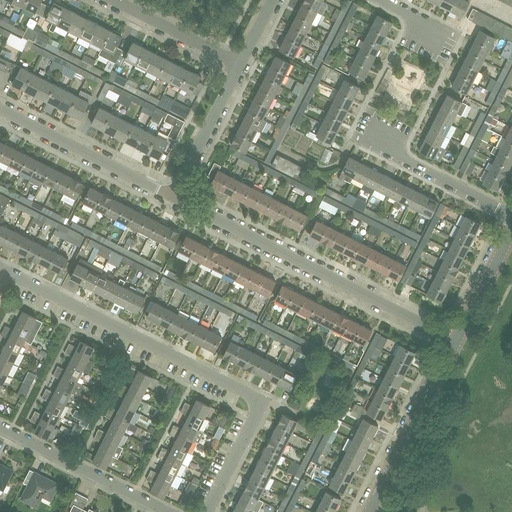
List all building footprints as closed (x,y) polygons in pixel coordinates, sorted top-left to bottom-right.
[(41,0),(27,0),(23,8),(35,14),(41,0)] [(316,12),(322,1),(319,0),(304,0),(302,5),(316,12)] [(346,0),(341,11),(345,13),(351,2),(347,0),(346,0)] [(450,11),(455,0),(441,0),(439,5),(450,11)] [(465,0),(455,0),(450,11),(462,17),(469,2),(465,0)] [(53,32),(57,25),(65,8),(60,6),(61,5),(60,3),(56,1),(55,2),(55,3),(54,2),(45,19),(53,23),(49,30),(53,32)] [(352,17),(358,5),(354,3),(348,14),(352,17)] [(311,23),(316,12),(302,5),(296,16),(311,23)] [(68,31),(77,14),(65,8),(57,25),(68,31)] [(472,22),(478,12),(472,9),(467,20),(472,22)] [(341,11),(335,22),(340,24),(345,13),(341,11)] [(477,25),(483,14),(478,12),(472,22),(477,25)] [(79,36),(88,20),(77,14),(68,31),(79,36)] [(352,17),(348,14),(342,25),(347,28),(350,21),(358,25),(360,21),(352,17)] [(483,28),(488,17),(483,14),(477,25),(483,28)] [(305,34),(311,23),(296,16),(291,27),(305,34)] [(386,35),(392,23),(377,16),(371,27),(386,35)] [(0,25),(12,31),(14,26),(15,22),(4,17),(0,25)] [(488,30),(493,20),(488,17),(483,28),(488,30)] [(91,42),(99,25),(88,20),(79,36),(91,42)] [(493,33),(499,22),(493,20),(488,30),(493,33)] [(335,22),(330,33),(334,35),(340,24),(335,22)] [(498,36),(504,25),(499,22),(493,33),(498,36)] [(102,48),(110,31),(99,25),(91,42),(102,48)] [(337,37),(341,39),(347,28),(342,25),(337,37)] [(504,38),(509,28),(504,25),(498,36),(504,38)] [(28,40),(29,39),(33,30),(28,27),(25,32),(14,26),(12,31),(23,36),(22,38),(28,40)] [(300,45),(305,34),(291,27),(285,38),(300,45)] [(380,46),(386,35),(371,27),(366,38),(380,46)] [(0,34),(8,38),(10,33),(0,28),(0,34)] [(33,30),(29,39),(34,41),(33,43),(45,49),(48,44),(36,38),(39,33),(33,30)] [(122,50),(116,48),(122,37),(121,36),(121,34),(116,32),(115,33),(110,31),(102,48),(98,55),(115,64),(122,50)] [(489,49),(494,38),(480,31),(474,42),(489,49)] [(10,33),(8,38),(25,47),(27,42),(10,33)] [(330,33),(324,44),(328,46),(334,35),(330,33)] [(337,37),(331,48),(335,50),(341,39),(337,37)] [(294,57),(300,45),(285,38),(279,49),(294,57)] [(374,57),(380,46),(366,38),(360,49),(374,57)] [(135,65),(144,48),(133,42),(124,59),(135,65)] [(483,60),(489,49),(474,42),(469,53),(483,60)] [(45,49),(56,54),(59,49),(48,44),(45,49)] [(324,44),(318,55),(323,57),(328,46),(324,44)] [(42,55),(44,51),(33,45),(30,49),(42,55)] [(147,71),(155,54),(144,48),(135,65),(147,71)] [(335,51),(335,50),(331,48),(323,63),(331,66),(338,52),(335,51)] [(56,54),(67,60),(70,55),(59,49),(56,54)] [(369,68),(374,57),(360,49),(354,61),(369,68)] [(53,61),(55,56),(44,51),(42,55),(53,61)] [(478,71),(483,60),(469,53),(463,64),(478,71)] [(158,76),(166,60),(155,54),(147,71),(158,76)] [(67,60),(79,65),(81,61),(70,55),(67,60)] [(317,68),(323,57),(318,55),(313,66),(317,68)] [(53,61),(64,66),(66,62),(55,56),(53,61)] [(285,74),(290,63),(276,56),(270,67),(285,74)] [(6,70),(10,62),(0,57),(0,78),(2,79),(6,70)] [(507,59),(501,71),(506,73),(511,62),(507,59)] [(169,82),(178,65),(166,60),(158,76),(169,82)] [(79,65),(90,71),(92,66),(81,61),(79,65)] [(363,79),(369,68),(354,61),(349,71),(363,79)] [(10,62),(6,70),(11,73),(15,65),(10,62)] [(64,66),(75,72),(78,68),(66,62),(64,66)] [(472,82),(478,71),(463,64),(458,74),(472,82)] [(180,88),(189,71),(178,65),(169,82),(180,88)] [(322,65),(321,68),(315,79),(319,81),(326,67),(322,65)] [(104,72),(92,66),(90,71),(102,77),(104,72)] [(279,86),(285,74),(270,67),(265,78),(279,86)] [(23,90),(32,73),(21,68),(12,84),(23,90)] [(75,72),(87,78),(89,73),(78,68),(75,72)] [(192,94),(200,77),(189,71),(180,88),(192,94)] [(501,71),(496,83),(500,85),(506,73),(501,71)] [(35,96),(43,79),(32,73),(23,90),(35,96)] [(89,73),(87,78),(98,84),(100,79),(89,73)] [(304,84),(308,86),(314,75),(309,73),(304,84)] [(466,94),(472,82),(458,74),(452,86),(466,94)] [(507,89),(511,79),(511,77),(508,76),(503,86),(507,89)] [(112,82),(124,88),(126,83),(115,78),(112,82)] [(274,97),(279,86),(265,78),(259,89),(274,97)] [(46,102),(55,85),(43,79),(35,96),(46,102)] [(319,81),(315,79),(309,90),(314,92),(319,81)] [(353,99),(359,87),(344,80),(338,92),(353,99)] [(106,82),(97,99),(102,102),(109,89),(111,85),(106,82)] [(126,83),(124,88),(135,93),(137,89),(126,83)] [(318,89),(329,94),(331,88),(321,83),(318,89)] [(494,97),(500,85),(496,83),(491,93),(490,95),(494,97)] [(308,86),(304,84),(298,95),(302,97),(308,86)] [(57,107),(66,90),(55,85),(46,102),(57,107)] [(109,89),(120,95),(122,90),(111,85),(109,89)] [(495,101),(500,103),(507,89),(503,86),(495,101)] [(146,99),(148,95),(137,89),(135,93),(146,99)] [(274,97),(259,89),(253,100),(268,108),(274,97)] [(69,113),(77,96),(66,90),(57,107),(69,113)] [(120,95),(131,101),(134,96),(122,90),(120,95)] [(304,101),(308,103),(314,92),(309,90),(304,101)] [(347,110),(353,99),(338,92),(333,103),(347,110)] [(157,105),(160,100),(148,95),(146,99),(157,105)] [(302,97),(298,95),(292,106),(297,108),(302,97)] [(460,116),(466,104),(447,95),(441,106),(456,114),(460,116)] [(490,105),(494,97),(490,95),(483,106),(488,109),(490,105)] [(80,119),(89,102),(77,96),(69,113),(80,119)] [(131,101),(143,106),(145,102),(134,96),(131,101)] [(169,111),(171,106),(160,100),(157,105),(169,111)] [(262,119),(268,108),(253,100),(248,111),(262,119)] [(298,112),(303,115),(308,103),(304,101),(298,112)] [(495,101),(488,116),(492,118),(500,103),(495,101)] [(151,117),(156,108),(145,102),(143,106),(140,111),(151,117)] [(342,121),(347,110),(333,103),(327,114),(342,121)] [(171,106),(169,111),(180,117),(183,112),(171,106)] [(291,119),(297,108),(292,106),(290,112),(287,117),(291,119)] [(450,125),(456,114),(441,106),(436,117),(450,125)] [(102,130),(111,113),(99,107),(91,124),(102,130)] [(165,118),(167,113),(156,108),(151,117),(152,116),(162,122),(165,118)] [(267,121),(262,119),(248,111),(242,123),(257,130),(261,132),(267,121)] [(303,115),(298,112),(292,124),(297,126),(303,115)] [(481,112),(475,123),(479,125),(485,114),(481,112)] [(113,136),(122,119),(111,113),(102,130),(113,136)] [(175,140),(184,122),(167,113),(165,118),(164,120),(173,125),(168,136),(175,140)] [(336,132),(342,121),(327,114),(322,125),(336,132)] [(286,131),(291,119),(287,117),(284,116),(283,116),(287,118),(281,128),(286,131)] [(487,129),(492,118),(488,116),(482,127),(487,129)] [(445,136),(450,125),(436,117),(430,128),(445,136)] [(125,142),(133,125),(122,119),(113,136),(125,142)] [(251,141),(257,130),(242,123),(236,134),(251,141)] [(475,123),(469,134),(474,136),(479,125),(475,123)] [(136,147),(144,130),(133,125),(125,142),(136,147)] [(330,143),(336,132),(322,125),(316,136),(330,143)] [(477,138),(481,140),(487,129),(482,127),(477,138)] [(280,142),(286,131),(281,128),(281,129),(275,140),(280,142)] [(439,147),(445,136),(430,128),(425,139),(439,147)] [(147,153),(156,136),(144,130),(136,147),(147,153)] [(461,145),(464,146),(464,145),(468,147),(474,136),(469,134),(469,135),(466,133),(461,145)] [(245,153),(251,141),(236,134),(231,145),(245,153)] [(159,159),(167,142),(156,136),(147,153),(159,159)] [(477,138),(471,149),(475,151),(481,140),(477,138)] [(433,158),(439,147),(425,139),(424,140),(423,139),(421,140),(419,144),(420,146),(421,146),(419,151),(433,158)] [(511,156),(511,142),(505,139),(499,150),(511,156)] [(270,151),(274,153),(280,142),(275,140),(270,151)] [(0,160),(9,165),(16,150),(5,144),(0,154),(0,160)] [(464,145),(464,146),(458,156),(463,158),(468,147),(464,145)] [(508,168),(511,160),(511,156),(499,150),(493,147),(490,153),(496,156),(494,161),(508,168)] [(227,152),(239,158),(241,153),(230,148),(227,152)] [(471,149),(465,160),(470,162),(475,151),(471,149)] [(20,170),(27,156),(16,150),(9,165),(20,170)] [(268,164),(274,153),(270,151),(264,162),(268,164)] [(250,163),(252,159),(241,153),(239,158),(250,163)] [(296,178),(302,167),(276,155),(271,166),(296,178)] [(31,176),(38,161),(27,156),(20,170),(31,176)] [(457,170),(463,158),(458,156),(453,168),(457,170)] [(353,178),(361,163),(349,157),(342,170),(338,179),(343,181),(346,174),(353,178)] [(261,169),(263,165),(252,159),(250,163),(261,169)] [(464,173),(470,162),(465,160),(460,171),(464,173)] [(42,182),(49,167),(38,161),(31,176),(42,182)] [(503,179),(508,168),(494,161),(488,172),(503,179)] [(221,191),(229,176),(218,171),(221,166),(214,162),(207,177),(213,180),(210,185),(211,185),(210,187),(216,190),(217,188),(221,191)] [(364,183),(372,169),(361,163),(353,178),(364,183)] [(272,175),(274,170),(263,165),(261,169),(272,175)] [(53,187),(60,173),(49,167),(42,182),(53,187)] [(307,170),(302,167),(296,178),(301,181),(307,170)] [(375,189),(383,174),(372,169),(364,183),(375,189)] [(283,180),(285,176),(274,170),(272,175),(283,180)] [(497,190),(503,179),(488,172),(483,183),(497,190)] [(64,193),(71,178),(60,173),(53,187),(64,193)] [(386,195),(394,180),(383,174),(375,189),(386,195)] [(232,196),(240,182),(229,176),(221,191),(232,196)] [(294,186),(296,182),(285,176),(283,180),(294,186)] [(75,199),(83,184),(71,178),(64,193),(75,199)] [(397,200),(405,186),(394,180),(386,195),(397,200)] [(243,202),(251,187),(240,182),(232,196),(243,202)] [(305,192),(307,187),(296,182),(294,186),(305,192)] [(0,190),(8,195),(10,190),(0,185),(0,190)] [(408,206),(416,191),(405,186),(397,200),(393,207),(398,210),(402,202),(408,206)] [(255,207),(262,193),(251,187),(243,202),(255,207)] [(307,187),(305,192),(316,197),(319,193),(307,187)] [(94,208),(101,193),(90,188),(82,202),(94,208)] [(19,200),(21,196),(10,190),(8,195),(19,200)] [(341,201),(343,197),(332,191),(330,195),(341,201)] [(419,212),(427,197),(416,191),(408,206),(419,212)] [(105,214),(112,199),(101,193),(94,208),(105,214)] [(266,213),(273,198),(262,193),(255,207),(266,213)] [(0,194),(0,200),(7,204),(9,199),(0,194)] [(30,206),(32,201),(21,196),(19,200),(30,206)] [(322,200),(334,206),(336,202),(324,196),(322,200)] [(352,207),(354,202),(343,197),(341,201),(352,207)] [(430,217),(438,202),(427,197),(419,212),(430,217)] [(277,219),(284,204),(273,198),(266,213),(277,219)] [(116,219),(123,205),(112,199),(105,214),(116,219)] [(11,205),(23,211),(25,207),(13,201),(11,205)] [(41,211),(43,207),(32,201),(30,206),(41,211)] [(334,206),(345,212),(348,208),(336,202),(334,206)] [(352,207),(363,212),(366,208),(354,202),(352,207)] [(288,224),(295,210),(284,204),(277,219),(288,224)] [(441,204),(435,215),(439,217),(445,206),(441,204)] [(127,225),(134,210),(123,205),(116,219),(127,225)] [(25,207),(23,211),(34,217),(36,212),(25,207)] [(52,217),(54,213),(43,207),(41,211),(52,217)] [(357,218),(359,214),(348,208),(345,212),(357,218)] [(363,212),(374,218),(377,214),(366,208),(363,212)] [(138,230),(145,216),(134,210),(127,225),(138,230)] [(299,230),(307,216),(295,210),(288,224),(299,230)] [(45,222),(47,218),(36,212),(34,217),(45,222)] [(54,213),(52,217),(63,223),(66,218),(54,213)] [(369,224),(371,220),(359,214),(357,218),(369,224)] [(374,218),(385,224),(388,219),(387,219),(377,214),(374,218)] [(434,229),(439,217),(435,215),(429,226),(434,229)] [(149,236),(157,221),(145,216),(138,230),(149,236)] [(474,236),(480,224),(465,217),(460,228),(474,236)] [(56,228),(58,224),(47,218),(45,222),(56,228)] [(385,224),(396,229),(399,225),(388,219),(385,224)] [(380,230),(382,225),(371,220),(369,224),(380,230)] [(162,222),(161,224),(157,221),(149,236),(160,242),(168,227),(167,227),(168,225),(162,222)] [(320,241),(328,226),(316,221),(309,235),(320,241)] [(82,232),(84,228),(73,222),(71,226),(82,232)] [(64,238),(69,229),(58,224),(56,228),(54,233),(64,238)] [(0,242),(5,245),(12,231),(1,225),(0,226),(0,242)] [(392,236),(394,231),(382,225),(380,230),(392,236)] [(396,229),(407,235),(410,230),(399,225),(396,229)] [(331,246),(339,232),(328,226),(320,241),(331,246)] [(434,229),(429,226),(424,238),(428,240),(434,229)] [(160,242),(171,247),(179,233),(178,232),(179,231),(173,228),(172,229),(168,227),(160,242)] [(82,232),(93,238),(95,233),(84,228),(82,232)] [(474,236),(460,228),(454,239),(469,247),(474,236)] [(69,229),(64,238),(65,238),(67,234),(78,239),(80,235),(69,229)] [(421,236),(410,230),(407,235),(419,240),(421,236)] [(16,251),(23,236),(12,231),(5,245),(16,251)] [(403,242),(406,237),(394,231),(392,236),(403,242)] [(342,252),(350,237),(339,232),(331,246),(342,252)] [(93,238),(104,243),(106,239),(95,233),(93,238)] [(27,257),(35,242),(23,236),(16,251),(27,257)] [(190,257),(197,242),(186,236),(178,251),(190,257)] [(353,257),(361,243),(350,237),(342,252),(353,257)] [(406,237),(403,242),(415,248),(417,243),(406,237)] [(424,238),(418,249),(422,251),(428,240),(424,238)] [(104,243),(115,249),(117,245),(106,239),(104,243)] [(469,247),(454,239),(448,250),(463,258),(469,247)] [(99,250),(101,245),(90,240),(88,244),(99,250)] [(38,262),(46,247),(35,242),(27,257),(38,262)] [(201,262),(208,248),(197,242),(190,257),(201,262)] [(364,263),(372,249),(361,243),(353,257),(364,263)] [(110,255),(112,251),(101,245),(99,250),(110,255)] [(115,249),(126,255),(128,250),(117,245),(115,249)] [(49,268),(57,253),(46,247),(38,262),(49,268)] [(212,268),(219,253),(208,248),(201,262),(212,268)] [(375,269),(383,254),(372,249),(364,263),(375,269)] [(418,249),(412,260),(417,262),(422,251),(418,249)] [(126,255),(137,260),(139,256),(128,250),(126,255)] [(457,269),(463,258),(448,250),(443,261),(457,269)] [(121,261),(123,256),(112,251),(110,255),(121,261)] [(61,274),(68,259),(57,253),(49,268),(61,274)] [(223,273),(230,259),(219,253),(212,268),(223,273)] [(386,274),(394,260),(383,254),(375,269),(386,274)] [(132,266),(134,262),(123,256),(121,261),(132,266)] [(137,260),(148,266),(150,261),(139,256),(137,260)] [(81,284),(89,269),(91,264),(80,259),(70,279),(81,284)] [(234,279),(241,264),(230,259),(223,273),(234,279)] [(398,280),(405,266),(394,260),(386,274),(398,280)] [(412,260),(407,271),(411,273),(417,262),(412,260)] [(162,267),(150,261),(148,266),(160,272),(162,267)] [(452,280),(457,269),(443,261),(437,272),(452,280)] [(143,272),(145,268),(134,262),(132,266),(143,272)] [(92,290),(100,275),(103,269),(92,264),(92,265),(91,264),(89,269),(81,284),(92,290)] [(245,285),(253,270),(241,264),(234,279),(245,285)] [(145,268),(143,272),(155,278),(157,274),(145,268)] [(256,290),(264,276),(253,270),(245,285),(256,290)] [(178,281),(180,276),(169,271),(166,275),(178,281)] [(411,273),(407,271),(401,282),(410,286),(415,277),(410,275),(411,273)] [(446,291),(452,280),(437,272),(432,284),(446,291)] [(103,295),(111,281),(113,276),(109,273),(106,278),(100,275),(92,290),(103,295)] [(178,281),(189,286),(191,282),(180,276),(178,281)] [(275,281),(264,276),(256,290),(268,296),(275,281)] [(175,288),(178,284),(166,278),(164,283),(175,288)] [(114,301),(122,286),(125,281),(120,279),(117,284),(111,281),(103,295),(114,301)] [(189,286),(200,292),(202,288),(191,282),(189,286)] [(175,288),(187,294),(189,290),(178,284),(175,288)] [(441,302),(446,291),(432,284),(426,294),(441,302)] [(286,305),(293,291),(282,285),(275,300),(286,305)] [(133,292),(135,288),(130,286),(128,289),(122,286),(114,301),(126,307),(133,292)] [(200,292),(211,298),(213,293),(202,288),(200,292)] [(187,294),(198,300),(200,295),(189,290),(187,294)] [(297,311),(304,297),(293,291),(286,305),(297,311)] [(137,313),(145,298),(133,292),(126,307),(137,313)] [(211,298),(222,303),(224,299),(213,293),(211,298)] [(198,300),(209,305),(211,301),(200,295),(198,300)] [(308,317),(315,302),(304,297),(297,311),(308,317)] [(222,303),(233,309),(235,305),(224,299),(222,303)] [(209,305),(220,311),(222,307),(211,301),(209,305)] [(319,322),(327,308),(315,302),(308,317),(319,322)] [(158,323),(165,308),(154,303),(147,318),(158,323)] [(233,309),(244,315),(246,310),(235,305),(233,309)] [(233,312),(222,307),(220,311),(231,317),(233,312)] [(30,330),(36,318),(14,308),(12,313),(20,317),(16,323),(30,330)] [(169,329),(176,314),(165,308),(158,323),(169,329)] [(330,328),(338,313),(327,308),(319,322),(330,328)] [(256,320),(258,316),(246,310),(244,315),(256,320)] [(341,333),(349,319),(338,313),(330,328),(341,333)] [(180,334),(187,320),(176,314),(169,329),(180,334)] [(252,327),(254,323),(243,317),(241,321),(252,327)] [(263,324),(274,330),(276,325),(265,319),(263,324)] [(352,339),(360,325),(349,319),(341,333),(352,339)] [(191,340),(198,325),(187,320),(180,334),(191,340)] [(24,341),(30,330),(16,323),(13,329),(5,325),(3,330),(24,341)] [(254,323),(252,327),(263,333),(265,328),(254,323)] [(202,346),(210,331),(198,325),(191,340),(202,346)] [(274,330),(285,335),(287,331),(276,325),(274,330)] [(364,345),(367,338),(371,330),(360,325),(352,339),(364,345)] [(265,328),(263,333),(274,338),(276,334),(265,328)] [(19,353),(24,341),(3,330),(0,335),(8,339),(5,346),(19,353)] [(213,351),(221,337),(210,331),(202,346),(213,351)] [(296,341),(298,336),(287,331),(285,335),(296,341)] [(371,344),(375,347),(381,335),(376,333),(371,344)] [(285,344),(287,340),(276,334),(274,338),(285,344)] [(307,346),(309,342),(298,336),(296,341),(307,346)] [(234,362),(242,347),(244,342),(240,340),(237,345),(230,342),(223,356),(234,362)] [(298,345),(287,340),(285,344),(296,350),(298,345)] [(88,359),(94,348),(80,341),(77,348),(69,344),(66,348),(88,359)] [(318,352),(320,348),(309,342),(307,346),(318,352)] [(371,344),(365,355),(370,358),(375,347),(371,344)] [(310,351),(298,345),(296,350),(307,356),(310,351)] [(409,364),(415,353),(400,345),(394,357),(409,364)] [(0,357),(13,364),(19,353),(5,346),(2,352),(0,351),(0,357)] [(245,368),(253,353),(242,347),(234,362),(245,368)] [(82,371),(88,359),(66,348),(64,353),(72,357),(69,364),(82,371)] [(329,358),(332,353),(320,348),(318,352),(329,358)] [(256,373),(264,358),(253,353),(245,368),(256,373)] [(340,363),(343,359),(332,353),(329,358),(340,363)] [(365,355),(359,366),(364,369),(370,358),(365,355)] [(0,371),(7,375),(13,364),(0,357),(0,371)] [(403,375),(409,364),(394,357),(389,368),(403,375)] [(267,379),(275,364),(264,358),(256,373),(267,379)] [(354,365),(343,359),(340,363),(352,369),(354,365)] [(82,371),(69,364),(66,370),(58,366),(55,371),(77,382),(82,371)] [(278,384),(286,370),(275,364),(267,379),(278,384)] [(146,389),(152,377),(130,366),(128,372),(136,376),(132,382),(146,389)] [(359,366),(354,377),(358,380),(364,369),(359,366)] [(299,386),(303,378),(305,374),(295,368),(292,373),(286,370),(278,384),(290,390),(293,384),(299,386)] [(398,386),(403,375),(389,368),(383,379),(398,386)] [(102,381),(106,383),(112,372),(108,370),(102,381)] [(71,393),(77,382),(55,371),(53,376),(61,380),(57,386),(71,393)] [(33,382),(36,375),(31,373),(29,372),(26,379),(33,382)] [(354,377),(348,389),(353,391),(358,380),(354,377)] [(392,397),(398,386),(383,379),(378,390),(392,397)] [(106,383),(102,381),(97,390),(101,392),(106,383)] [(140,400),(146,389),(132,382),(129,388),(121,384),(119,389),(140,400)] [(71,393),(57,386),(54,393),(46,389),(44,394),(65,405),(71,393)] [(135,411),(140,400),(119,389),(116,394),(124,398),(121,405),(135,411)] [(347,402),(353,391),(348,389),(342,400),(347,402)] [(25,398),(27,394),(20,390),(18,394),(20,395),(25,398)] [(387,408),(392,397),(378,390),(372,401),(387,408)] [(65,405),(44,394),(41,398),(49,402),(46,409),(60,416),(65,405)] [(204,418),(210,407),(196,400),(193,407),(185,403),(183,407),(204,418)] [(292,401),(290,400),(289,403),(288,405),(298,411),(301,405),(298,404),(292,401)] [(381,420),(387,408),(372,401),(366,412),(381,420)] [(129,423),(135,411),(121,405),(118,411),(110,407),(107,412),(129,423)] [(339,406),(333,418),(338,420),(344,408),(339,406)] [(199,430),(204,418),(183,407),(180,412),(188,416),(185,423),(199,430)] [(54,427),(60,416),(46,409),(43,415),(35,411),(32,416),(54,427)] [(83,413),(77,410),(74,415),(90,422),(92,417),(83,413)] [(123,434),(129,423),(107,412),(105,417),(113,421),(110,427),(123,434)] [(222,427),(228,416),(223,413),(217,425),(222,427)] [(292,433),(297,422),(294,420),(283,414),(277,425),(292,433)] [(48,439),(54,427),(32,416),(30,421),(38,425),(35,432),(48,439)] [(328,429),(332,431),(338,420),(333,418),(328,429)] [(372,437),(377,426),(363,418),(357,430),(372,437)] [(338,434),(343,422),(339,420),(334,432),(338,434)] [(193,441),(199,430),(185,423),(182,429),(174,425),(171,430),(193,441)] [(82,427),(77,424),(74,430),(79,433),(82,427)] [(286,444),(292,433),(277,425),(272,436),(286,444)] [(118,445),(123,434),(110,427),(107,433),(99,429),(96,434),(118,445)] [(327,442),(332,431),(328,429),(322,440),(326,442),(327,442)] [(193,441),(171,430),(169,435),(177,439),(174,445),(187,452),(193,441)] [(366,448),(372,437),(357,430),(351,441),(366,448)] [(312,443),(316,445),(322,434),(317,431),(312,443)] [(117,459),(123,448),(118,445),(96,434),(94,439),(102,443),(99,450),(112,457),(117,459)] [(280,455),(286,444),(272,436),(266,448),(280,455)] [(216,439),(214,438),(209,447),(215,450),(219,441),(216,439)] [(316,451),(321,453),(326,442),(322,440),(316,451)] [(360,459),(366,448),(351,441),(346,452),(360,459)] [(316,445),(312,443),(306,454),(310,456),(316,445)] [(182,464),(187,452),(174,445),(170,452),(162,448),(160,453),(182,464)] [(275,466),(280,455),(266,448),(260,459),(275,466)] [(112,457),(99,450),(95,456),(87,452),(85,457),(106,468),(112,457)] [(311,462),(315,464),(321,453),(316,451),(311,462)] [(355,470),(360,459),(346,452),(340,463),(355,470)] [(176,475),(182,464),(160,453),(157,459),(165,463),(162,468),(176,475)] [(2,465),(0,468),(0,467),(0,455),(0,454),(0,492),(4,494),(8,486),(6,485),(13,471),(2,465)] [(310,456),(306,454),(300,465),(305,467),(310,456)] [(269,477),(275,466),(260,459),(255,470),(269,477)] [(310,475),(315,464),(311,462),(305,473),(310,475)] [(349,482),(355,470),(340,463),(334,474),(349,482)] [(305,467),(300,465),(295,476),(299,478),(305,467)] [(170,486),(176,475),(162,468),(159,474),(151,470),(149,475),(170,486)] [(264,488),(269,477),(255,470),(249,481),(264,488)] [(58,485),(35,473),(31,480),(26,477),(24,483),(28,485),(21,499),(36,507),(42,496),(50,500),(58,485)] [(349,482),(334,474),(329,485),(343,493),(349,482)] [(164,498),(170,486),(149,475),(146,480),(154,484),(151,491),(164,498)] [(299,478),(295,476),(289,487),(294,489),(299,478)] [(296,491),(301,493),(306,482),(302,479),(296,491)] [(258,499),(264,488),(249,481),(243,492),(258,499)] [(196,486),(189,482),(186,489),(193,492),(196,486)] [(284,498),(288,500),(294,489),(289,487),(284,498)] [(296,491),(291,502),(295,504),(301,493),(296,491)] [(81,511),(83,508),(88,498),(76,492),(69,506),(72,507),(69,511),(95,511),(89,509),(87,511),(81,511)] [(257,511),(263,502),(258,499),(243,492),(238,503),(252,510),(255,511),(257,511)] [(334,510),(340,499),(325,492),(320,503),(334,510)] [(191,496),(184,493),(181,499),(188,502),(191,496)] [(282,511),(288,500),(284,498),(278,509),(282,511)] [(291,502),(285,511),(290,511),(295,504),(291,502)] [(251,511),(252,510),(238,503),(233,511),(251,511)] [(333,511),(334,510),(320,503),(315,511),(333,511)]
